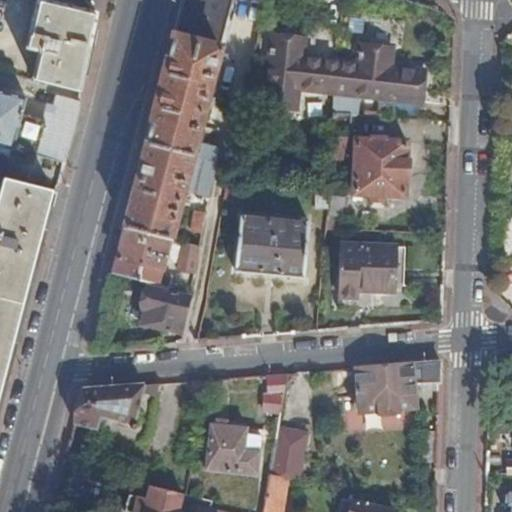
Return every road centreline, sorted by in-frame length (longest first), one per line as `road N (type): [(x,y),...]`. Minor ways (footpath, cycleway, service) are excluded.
road 1 (residential): [(38,375),(468,339)]
road 2 (secondary): [(38,375),(140,0)]
road 3 (residential): [(468,339),(476,0)]
road 4 (residential): [(464,511),(468,339)]
road 5 (secondary): [(6,511),(38,375)]
